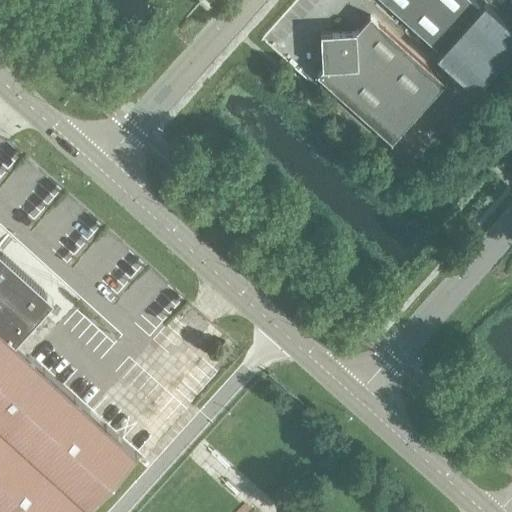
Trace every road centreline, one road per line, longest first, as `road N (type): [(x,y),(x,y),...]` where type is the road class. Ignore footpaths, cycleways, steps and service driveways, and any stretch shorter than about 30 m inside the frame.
road 1 (tertiary): [(356,397),(99,168)]
road 2 (unclassified): [(356,397),(511,218)]
road 3 (unclassified): [(99,168),(249,0)]
road 4 (tertiary): [(483,511),(356,397)]
road 5 (tertiary): [(99,168),(0,79)]
